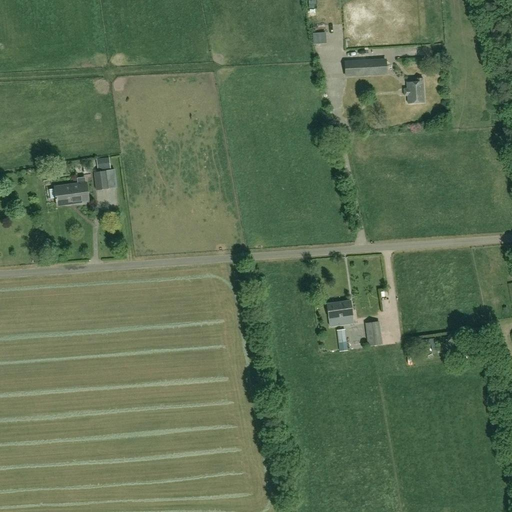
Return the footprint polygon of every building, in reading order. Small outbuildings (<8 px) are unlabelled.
[(317,31),(317,47),(328,46),(327,30),(317,31)] [(385,72),(384,61),(344,64),(345,74),(385,72)] [(406,83),(407,104),(423,103),(422,79),(416,79),(417,82),(406,83)] [(109,158),(96,160),(97,170),(110,169),(109,158)] [(105,172),(93,173),(95,191),(107,190),(105,172)] [(76,179),(77,185),(54,188),(56,207),(67,205),(67,204),(88,201),(86,184),(85,184),(84,178),(76,179)] [(353,324),(350,301),(326,305),(329,327),(353,324)] [(378,322),(365,324),(368,346),(381,344),(378,322)] [(345,329),(337,331),(339,352),(348,351),(345,329)] [(434,339),(418,341),(419,346),(431,344),(432,351),(436,350),(434,339)] [(418,349),(419,356),(429,355),(428,348),(418,349)]
